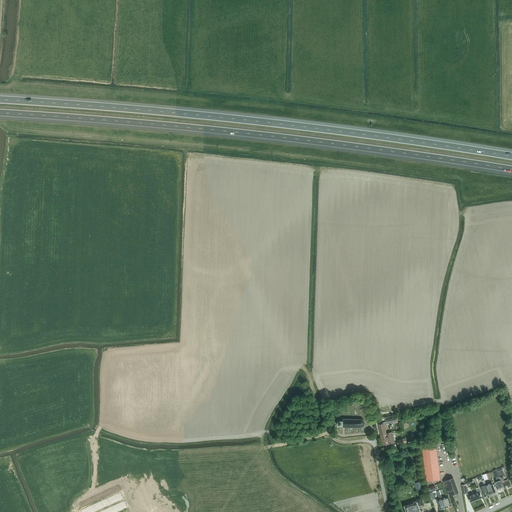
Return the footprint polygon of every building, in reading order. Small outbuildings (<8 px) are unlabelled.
[(387,422),(386,422),(378,424),(380,435),(386,434),(386,433),(385,430),(387,430),(386,424),(387,424),(393,422),(393,424),(398,423),(396,418),(387,420),(387,422)] [(354,427),(361,427),(362,427),(363,427),(363,426),(364,426),(364,425),(365,425),(365,424),(365,423),(365,422),(364,421),(363,420),(362,420),(361,420),(343,419),(339,419),(339,420),(338,420),(338,425),(342,425),(342,427),(344,427),(345,427),(345,428),(346,428),(346,427),(353,427),(353,428),(354,428),(354,427)] [(386,434),(380,435),(383,446),(395,443),(392,432),(386,433),(386,434)] [(422,449),(426,482),(440,480),(436,448),(422,449)] [(503,475),(499,476),(504,489),(511,486),(508,481),(508,480),(504,481),(503,478),(504,478),(503,475)] [(504,489),(499,476),(496,478),(497,481),(499,480),(500,483),(496,485),(496,486),(498,491),(504,489)] [(447,492),(448,492),(449,496),(459,493),(453,478),(443,482),(447,492)] [(495,492),(492,483),(486,485),(490,495),(495,492)] [(490,495),(486,485),(482,486),(480,487),(481,490),(482,490),(482,491),(484,497),(490,495)] [(476,489),(477,491),(467,495),(470,502),(482,498),(480,493),(481,492),(479,488),(478,489),(476,489)] [(442,498),(441,494),(439,490),(437,491),(438,495),(439,499),(437,500),(441,510),(445,508),(442,498)] [(448,496),(442,498),(445,508),(452,505),(448,496)] [(409,505),(404,506),(406,511),(420,511),(418,506),(423,505),(421,498),(416,500),(417,502),(413,504),(412,501),(408,503),(409,505)]
